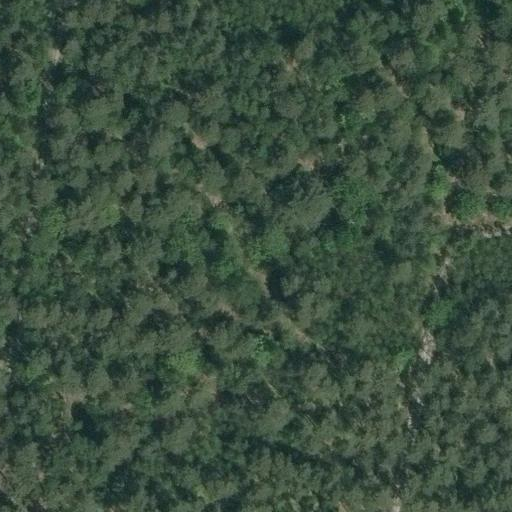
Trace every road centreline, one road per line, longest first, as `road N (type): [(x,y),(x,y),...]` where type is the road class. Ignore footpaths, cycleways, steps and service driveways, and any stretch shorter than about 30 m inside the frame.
road 1 (track): [(0,397),(59,0)]
road 2 (unknown): [(395,511),(452,243),(511,223)]
